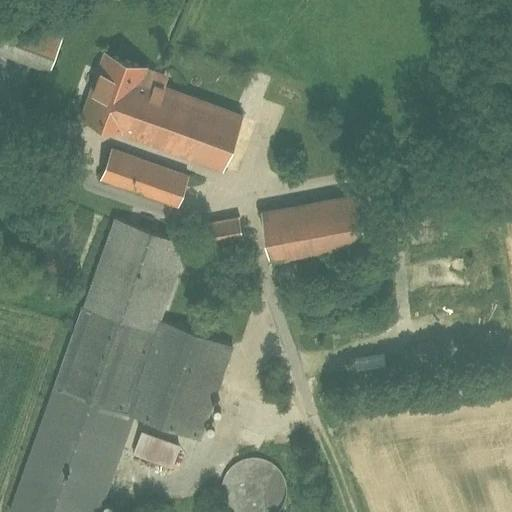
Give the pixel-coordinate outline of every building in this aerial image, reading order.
[(0,0),(0,48),(49,66),(64,25),(0,0)] [(104,48),(79,114),(222,168),(243,112),(163,82),(167,72),(104,48)] [(110,145),(99,178),(176,204),(187,172),(110,145)] [(358,194),(261,210),(270,261),(367,244),(358,194)] [(186,240),(114,214),(6,511),(96,511),(132,412),(199,436),(232,343),(159,317),(186,240)] [(237,216),(205,223),(210,243),(241,236),(237,216)] [(179,441),(141,428),(133,453),(171,465),(179,441)] [(228,507),(233,511),(268,511),(274,508),(280,500),(282,489),(282,479),(277,469),(270,461),(261,456),(250,455),(240,457),(231,462),(225,470),(221,479),(220,489),(222,499),(228,507)]
